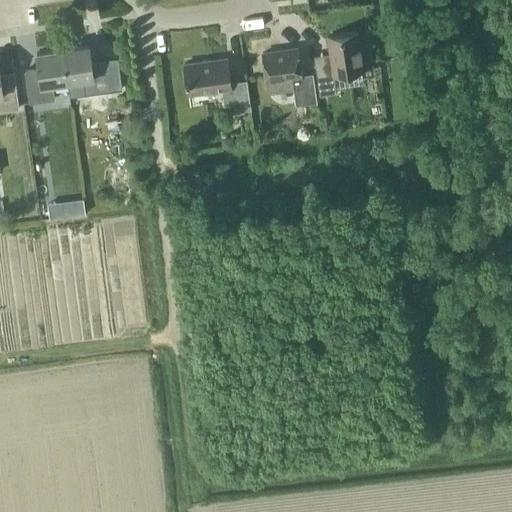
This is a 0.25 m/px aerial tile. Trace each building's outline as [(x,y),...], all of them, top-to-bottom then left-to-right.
[(359,31),(326,35),(329,63),(315,65),(319,96),(336,93),(334,75),(364,71),(359,31)] [(405,40),(406,55),(416,54),(415,39),(405,40)] [(118,57),(105,59),(91,61),(89,45),(63,49),(67,81),(82,79),(85,94),(122,89),(118,57)] [(317,102),(314,87),(313,73),(301,75),(297,48),(262,53),(267,81),(291,77),(295,105),(317,102)] [(52,83),(67,81),(63,49),(36,53),(39,68),(25,70),(29,102),(54,99),(52,83)] [(234,112),(251,110),(247,80),(230,82),(227,58),(184,64),(188,94),(222,90),(224,104),(233,103),(234,112)] [(0,110),(19,108),(14,72),(0,74),(0,71),(0,110)] [(235,146),(239,146),(238,135),(221,137),(222,149),(235,148),(235,146)] [(47,178),(44,155),(35,157),(38,180),(47,178)] [(83,214),(83,211),(81,201),(69,202),(71,213),(71,215),(83,214)]
